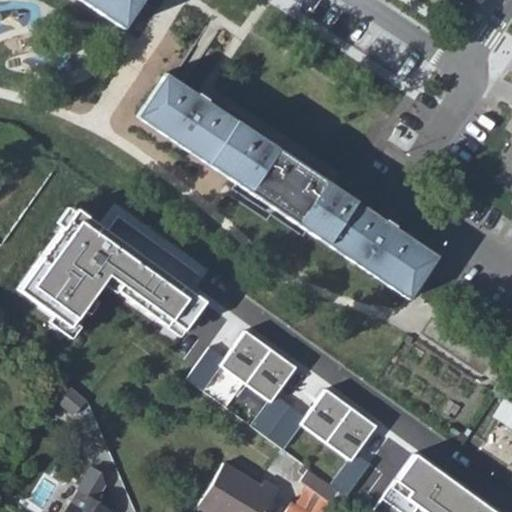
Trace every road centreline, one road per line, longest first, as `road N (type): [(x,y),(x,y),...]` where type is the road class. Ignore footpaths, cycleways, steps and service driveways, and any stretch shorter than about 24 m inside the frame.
road 1 (residential): [(473,76),(400,193),(511,263)]
road 2 (residential): [(345,0),(455,73),(473,76)]
